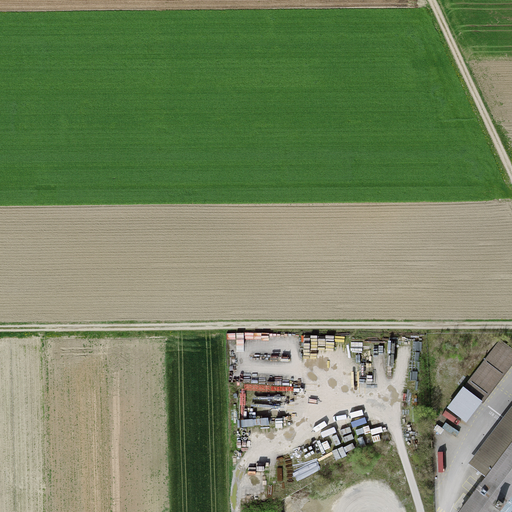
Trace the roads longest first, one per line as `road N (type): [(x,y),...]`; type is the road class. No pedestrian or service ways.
road 1 (track): [(511,325),(0,324)]
road 2 (track): [(511,177),(431,0)]
road 3 (unknown): [(437,511),(451,481),(511,404)]
